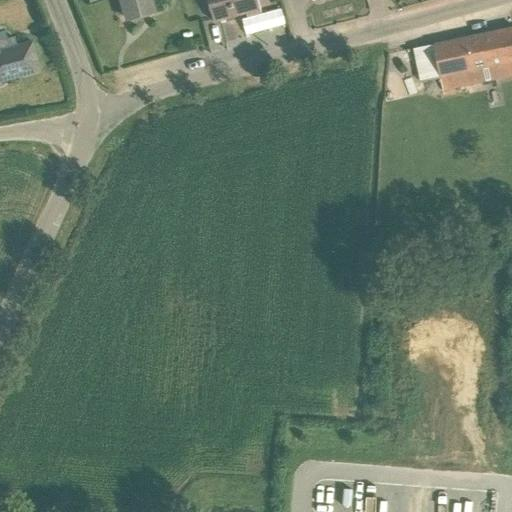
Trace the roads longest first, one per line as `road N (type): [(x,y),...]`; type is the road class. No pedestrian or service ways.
road 1 (unclassified): [(490,0),(218,73),(86,124)]
road 2 (unclassified): [(86,124),(0,332)]
road 3 (unclassified): [(86,124),(81,71),(53,0)]
